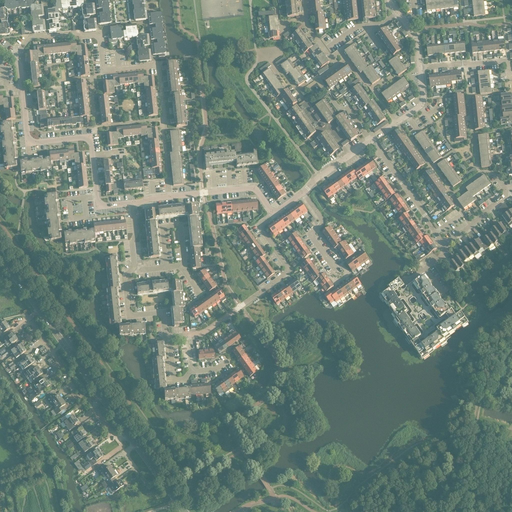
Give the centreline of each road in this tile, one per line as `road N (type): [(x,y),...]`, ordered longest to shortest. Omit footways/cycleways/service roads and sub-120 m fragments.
road 1 (unknown): [(511,320),(469,354),(477,405),(457,472),(458,511)]
road 2 (residential): [(188,335),(285,273),(260,228),(275,211)]
road 3 (residential): [(163,130),(157,64),(103,70),(97,34)]
